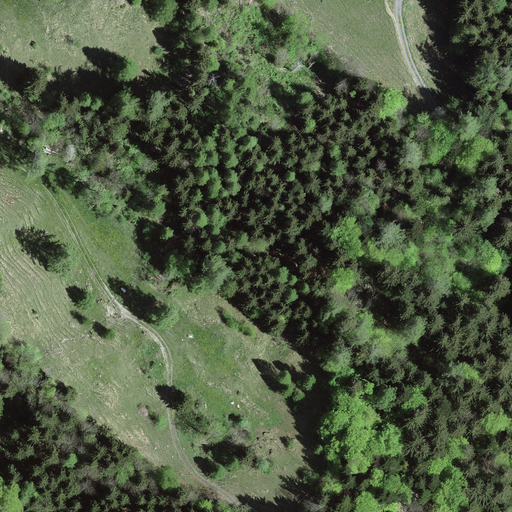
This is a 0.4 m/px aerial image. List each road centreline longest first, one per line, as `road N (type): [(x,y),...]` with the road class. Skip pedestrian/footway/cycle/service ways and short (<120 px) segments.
road 1 (track): [(241,511),(185,457),(163,343),(95,274),(56,197),(0,146)]
road 2 (track): [(402,0),(414,58),(462,147),(511,320)]
